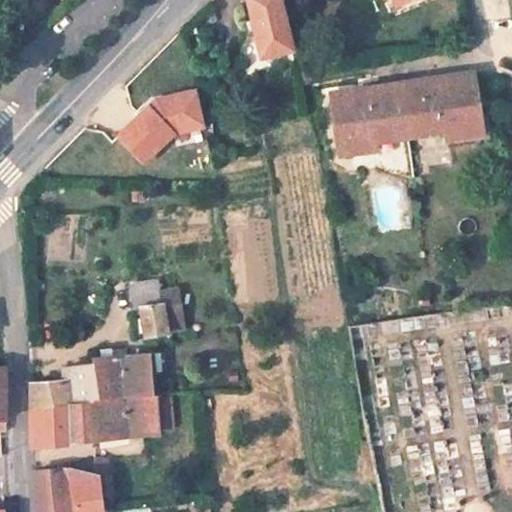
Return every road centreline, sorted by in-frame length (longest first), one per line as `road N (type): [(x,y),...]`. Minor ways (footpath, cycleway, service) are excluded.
road 1 (residential): [(0,234),(24,511)]
road 2 (secondary): [(31,145),(170,0)]
